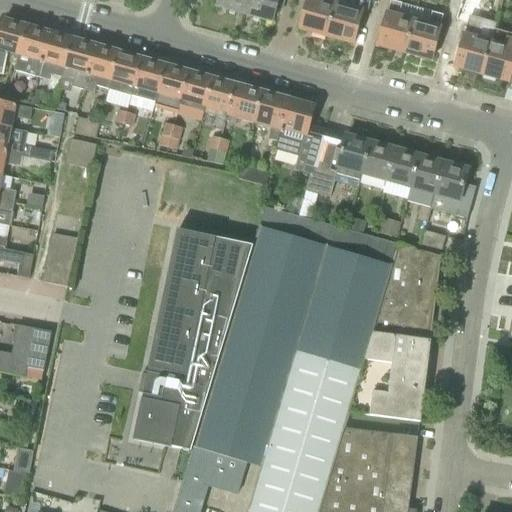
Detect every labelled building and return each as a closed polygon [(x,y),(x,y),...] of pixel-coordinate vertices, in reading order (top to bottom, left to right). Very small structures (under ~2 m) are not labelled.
[(219,0),(218,7),(246,14),(249,0),(219,0)] [(249,0),(246,14),(272,21),(277,0),(249,0)] [(307,0),(299,30),(326,37),(335,5),(320,1),(320,0),(307,0)] [(326,37),(353,45),(362,13),(362,12),(365,0),(353,0),(351,10),(335,5),(326,37)] [(386,14),(378,46),(405,54),(414,21),(399,17),(402,5),(390,2),(387,14),(386,14)] [(405,54),(432,61),(441,28),(444,16),(431,13),(428,25),(414,21),(405,54)] [(495,31),(497,24),(482,19),(479,22),(469,19),(464,36),(455,68),(482,76),(495,31)] [(0,34),(0,74),(4,76),(9,54),(19,57),(28,27),(4,20),(0,34)] [(37,78),(50,33),(28,27),(19,57),(14,72),(27,75),(37,78)] [(511,35),(510,35),(495,31),(482,76),(509,83),(511,70),(511,35)] [(48,82),(51,74),(63,78),(73,39),(50,33),(37,78),(48,82)] [(63,78),(75,81),(73,88),(84,92),(98,46),(73,39),(63,78)] [(95,95),(97,86),(109,90),(119,52),(98,46),(84,92),(95,95)] [(142,59),(119,52),(109,90),(132,96),(142,59)] [(132,96),(155,103),(165,65),(142,59),(132,96)] [(181,105),(190,72),(165,65),(155,103),(154,106),(178,112),(180,105),(181,105)] [(191,108),(192,104),(205,108),(214,78),(190,72),(181,105),(191,108)] [(236,85),(214,78),(205,108),(228,115),(236,85)] [(254,125),(263,92),(236,85),(228,115),(227,117),(254,125)] [(39,108),(43,92),(34,90),(30,106),(39,108)] [(254,125),(272,130),(269,140),(278,143),(290,100),(263,92),(254,125)] [(305,142),(315,107),(290,100),(278,143),(275,151),(299,158),(295,171),(310,175),(312,176),(315,167),(312,166),(318,145),(305,142)] [(39,122),(41,112),(32,110),(32,109),(9,105),(0,103),(0,126),(11,129),(13,119),(30,122),(30,121),(39,122)] [(115,123),(124,126),(127,113),(118,111),(115,123)] [(127,113),(124,126),(132,128),(136,116),(127,113)] [(75,134),(96,138),(99,123),(78,119),(75,134)] [(162,137),(171,140),(175,127),(165,124),(162,137)] [(11,129),(0,126),(0,151),(51,161),(53,152),(26,146),(28,132),(11,129)] [(175,127),(171,140),(179,142),(183,129),(175,127)] [(60,133),(47,131),(46,137),(59,140),(60,133)] [(359,189),(362,176),(372,143),(346,136),(335,173),(315,167),(312,176),(310,175),(305,191),(330,198),(334,182),(359,189)] [(208,149),(218,152),(221,140),(212,137),(208,149)] [(218,152),(226,155),(230,142),(221,140),(218,152)] [(91,170),(97,146),(71,141),(66,164),(91,170)] [(396,150),(372,143),(362,176),(387,183),(396,150)] [(420,156),(396,150),(387,183),(411,189),(420,156)] [(20,169),(21,167),(48,173),(51,161),(0,151),(0,175),(2,176),(4,166),(20,169)] [(226,155),(218,152),(215,164),(225,166),(227,155),(226,155)] [(445,163),(420,156),(411,189),(436,196),(445,163)] [(469,170),(445,163),(436,196),(450,200),(446,214),(467,220),(476,188),(464,185),(469,170)] [(270,172),(244,164),(239,181),(265,189),(270,172)] [(12,179),(2,177),(2,176),(0,175),(0,199),(14,202),(16,193),(10,192),(12,179)] [(42,209),(44,197),(28,194),(26,206),(42,209)] [(0,225),(9,227),(14,202),(0,199),(0,225)] [(417,220),(427,223),(428,223),(430,217),(428,217),(431,207),(421,204),(417,220)] [(200,511),(208,487),(237,495),(246,464),(261,468),(248,511),(253,511),(280,418),(292,379),(337,228),(265,209),(251,252),(190,458),(173,511),(200,511)] [(363,234),(366,223),(351,219),(348,230),(363,234)] [(396,239),(400,224),(383,219),(379,234),(396,239)] [(400,246),(337,228),(292,379),(280,418),(253,511),(319,511),(344,430),(345,429),(349,415),(362,373),(378,317),(386,291),(400,246)] [(422,246),(442,251),(445,238),(426,232),(422,246)] [(47,258),(60,260),(64,237),(52,234),(47,258)] [(64,237),(60,260),(73,263),(78,240),(76,239),(64,237)] [(132,447),(190,458),(251,252),(176,237),(132,447)] [(441,257),(422,252),(400,246),(386,291),(414,295),(413,305),(434,307),(441,257)] [(21,253),(5,250),(0,248),(0,262),(3,263),(3,261),(19,264),(17,277),(29,280),(33,257),(21,255),(21,253)] [(43,282),(67,287),(69,287),(73,263),(60,260),(47,258),(43,282)] [(386,291),(378,317),(383,318),(381,334),(417,339),(417,337),(430,339),(434,307),(413,305),(414,295),(386,291)] [(362,373),(425,381),(430,339),(417,337),(417,339),(381,334),(383,318),(378,317),(362,373)] [(26,368),(34,329),(18,326),(12,355),(0,352),(0,372),(25,377),(26,368)] [(44,371),(52,333),(34,329),(26,368),(44,371)] [(349,415),(419,423),(420,423),(425,381),(362,373),(349,415)] [(32,428),(37,403),(25,401),(19,426),(32,428)] [(408,511),(418,438),(417,438),(393,435),(393,437),(376,435),(376,433),(345,429),(344,430),(319,511),(408,511)] [(21,441),(19,450),(28,451),(29,443),(21,441)]
